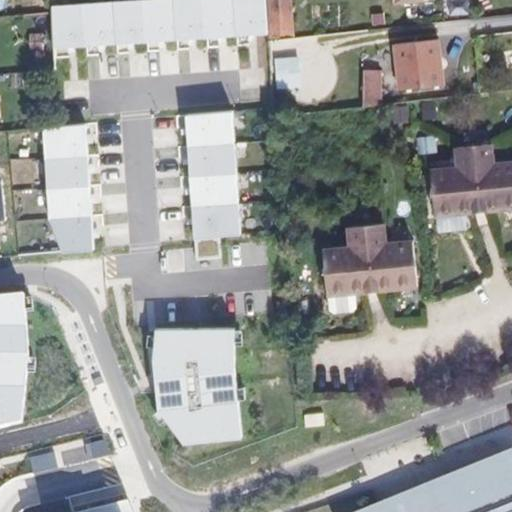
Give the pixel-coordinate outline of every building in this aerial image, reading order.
[(258,0),(143,0),(59,5),(59,50),(261,38),(258,0)] [(291,0),(266,0),(269,34),(293,32),(291,0)] [(44,53),(43,33),(30,32),(30,53),(44,53)] [(383,68),(378,68),(379,33),(363,34),(363,105),(382,103),(383,68)] [(438,76),(435,39),(403,43),(406,80),(438,76)] [(469,93),(468,81),(454,82),(456,94),(469,93)] [(409,117),(408,103),(392,105),(393,119),(409,117)] [(224,113),(177,117),(181,148),(180,179),(186,208),(184,242),(233,237),(232,205),(227,174),(226,143),(224,113)] [(291,136),(289,119),(278,120),(280,137),(291,136)] [(95,126),(54,130),(53,162),(58,191),(57,220),(74,256),(107,252),(100,218),(102,188),(96,159),(95,126)] [(429,144),(427,133),(418,134),(420,145),(429,144)] [(455,147),(457,167),(431,169),(435,214),(511,206),(511,160),(494,162),(492,143),(455,147)] [(301,232),(302,213),(290,212),(289,232),(301,232)] [(348,225),(350,245),(322,248),(328,295),(418,285),(414,239),(387,242),(385,222),(348,225)] [(29,355),(25,295),(0,297),(0,422),(21,418),(29,355)] [(225,330),(146,330),(142,364),(147,413),(171,450),(232,443),(225,330)] [(324,413),(305,415),(306,426),(325,424),(324,413)] [(21,418),(0,422),(0,430),(20,426),(21,418)] [(111,455),(105,440),(85,445),(89,461),(111,455)] [(59,468),(55,453),(30,459),(34,474),(59,468)] [(511,469),(511,457),(445,485),(452,502),(511,469)] [(511,511),(511,469),(452,502),(456,511),(511,511)] [(426,511),(420,496),(381,511),(426,511)] [(133,511),(130,502),(91,511),(133,511)]
